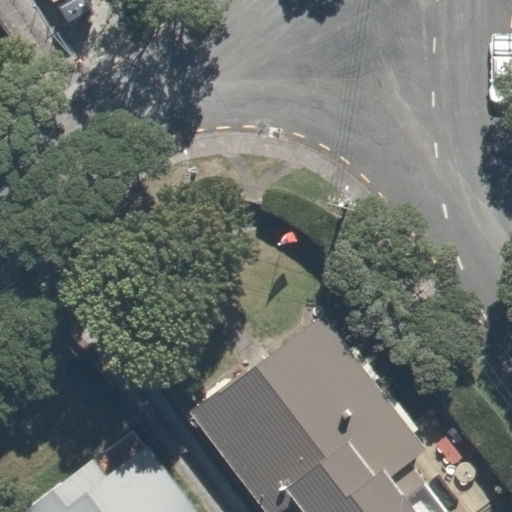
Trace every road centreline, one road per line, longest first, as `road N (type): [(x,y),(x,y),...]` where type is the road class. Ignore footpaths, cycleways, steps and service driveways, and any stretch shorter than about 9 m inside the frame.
road 1 (residential): [(0,210),(140,107),(322,30),(422,0)]
road 2 (residential): [(476,0),(472,106),(487,219),(511,281)]
